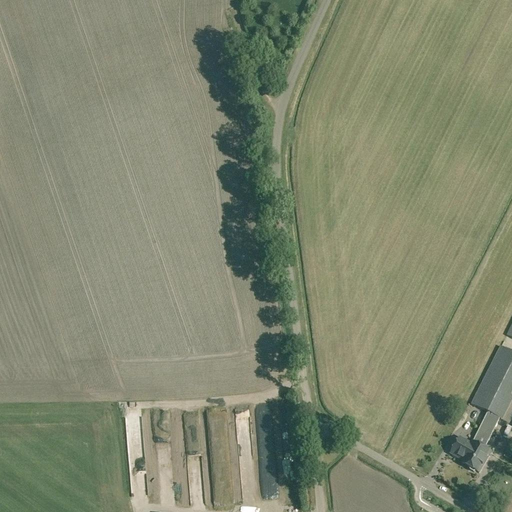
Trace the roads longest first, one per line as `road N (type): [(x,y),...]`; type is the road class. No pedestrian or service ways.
road 1 (unclassified): [(311,432),(274,148),(281,107),(326,0)]
road 2 (unclassified): [(470,511),(341,436),(311,432)]
road 3 (track): [(232,0),(264,98),(281,107)]
